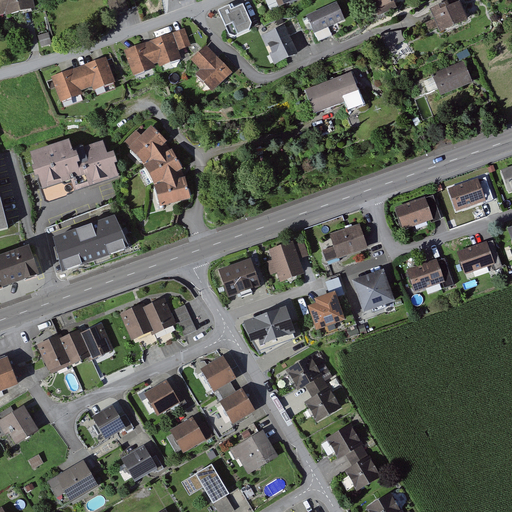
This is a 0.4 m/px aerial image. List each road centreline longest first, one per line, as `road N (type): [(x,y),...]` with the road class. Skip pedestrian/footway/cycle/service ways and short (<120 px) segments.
road 1 (residential): [(189,13),(262,78),(414,20)]
road 2 (residential): [(189,13),(0,77)]
road 3 (primary): [(0,320),(186,255)]
road 4 (residential): [(369,189),(393,256),(511,218)]
road 5 (residential): [(57,416),(231,332)]
road 6 (residential): [(135,109),(154,110),(201,161),(197,220),(204,249)]
road 7 (primary): [(204,249),(369,189)]
road 8 (residential): [(231,332),(320,483)]
road 9 (primary): [(369,189),(511,139)]
